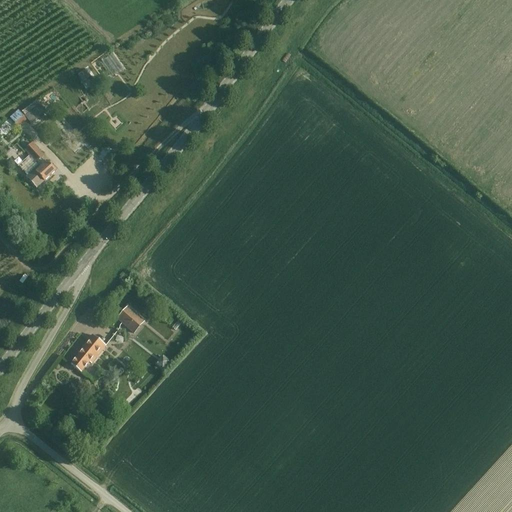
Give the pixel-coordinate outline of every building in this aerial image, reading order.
[(36,100),(21,111),(25,116),(31,124),(46,113),(40,105),(36,100)] [(19,128),(27,120),(19,110),(10,118),(19,128)] [(32,144),(25,151),(36,163),(43,156),(32,144)] [(23,160),(17,164),(21,170),(27,166),(23,160)] [(36,163),(24,175),(26,177),(26,178),(37,189),(36,188),(43,181),(44,182),(56,171),(47,162),(41,168),(36,163)] [(126,272),(119,280),(124,284),(131,276),(126,272)] [(128,307),(117,320),(134,334),(145,322),(128,307)] [(79,354),(71,365),(81,373),(90,363),(92,365),(106,347),(92,336),(78,354),(79,354)] [(126,344),(121,339),(115,347),(120,352),(126,344)] [(163,357),(156,365),(163,371),(170,363),(163,357)]
